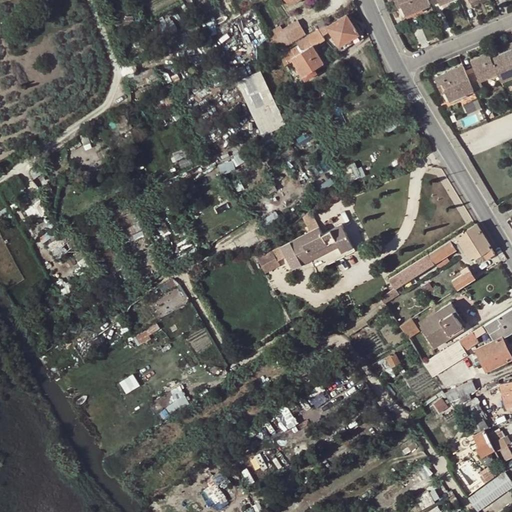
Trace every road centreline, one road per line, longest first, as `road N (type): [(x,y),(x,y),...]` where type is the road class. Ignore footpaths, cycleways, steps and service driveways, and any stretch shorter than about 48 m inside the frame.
road 1 (unclassified): [(471,511),(341,337),(312,347),(294,330),(235,362),(179,270)]
road 2 (unclassified): [(397,69),(511,260)]
road 3 (residential): [(511,20),(397,69)]
